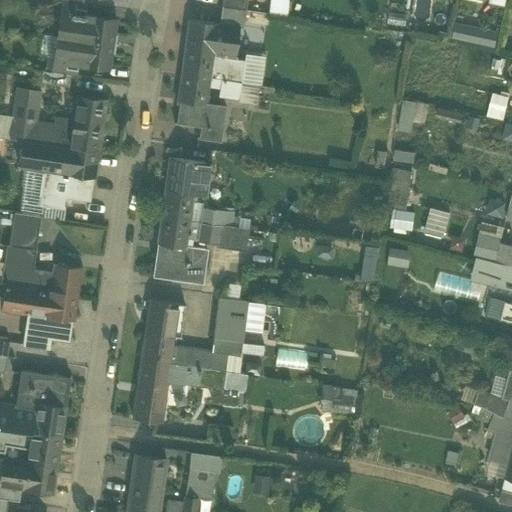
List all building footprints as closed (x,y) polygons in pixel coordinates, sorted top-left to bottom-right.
[(222,0),(221,7),(245,10),(246,0),(222,0)] [(86,4),(83,4),(63,1),(61,13),(85,16),(86,4)] [(239,27),(243,28),(245,10),(221,7),(219,24),(239,27)] [(61,13),(57,36),(113,44),(116,21),(85,16),(61,13)] [(190,20),(186,48),(213,52),(214,47),(235,50),(239,27),(219,24),(190,20)] [(455,20),(451,36),(494,46),(498,29),(455,20)] [(54,60),(57,36),(40,34),(37,58),(45,59),(44,71),(52,72),(54,60)] [(109,68),(113,44),(57,36),(54,60),(78,64),(109,68)] [(181,74),(210,78),(211,70),(213,52),(186,48),(185,48),(181,74)] [(52,72),(76,75),(78,64),(54,60),(52,72)] [(222,71),(211,70),(210,78),(241,82),(243,66),(223,64),(222,71)] [(41,85),(69,89),(71,78),(43,74),(41,85)] [(177,103),(179,103),(205,107),(206,105),(208,88),(210,78),(181,74),(177,103)] [(219,97),(238,100),(241,82),(210,78),(208,88),(220,90),(219,97)] [(22,140),(50,144),(53,123),(31,120),(32,114),(36,115),(39,91),(17,88),(12,116),(9,138),(22,140)] [(492,92),(487,114),(503,118),(508,96),(492,92)] [(77,96),(73,120),(101,124),(105,100),(77,96)] [(427,121),(429,101),(401,99),(398,130),(411,131),(411,120),(427,121)] [(224,108),(206,105),(205,107),(179,103),(175,126),(200,129),(220,132),(224,108)] [(0,136),(9,138),(12,116),(0,114),(0,136)] [(54,118),(53,123),(50,144),(69,147),(73,121),(54,118)] [(73,120),(73,121),(69,147),(97,151),(101,124),(73,120)] [(198,141),(218,144),(220,132),(200,129),(198,141)] [(44,170),(66,173),(69,147),(50,144),(22,140),(18,166),(26,167),(44,170)] [(97,151),(69,147),(66,173),(66,174),(93,178),(94,178),(98,151),(97,151)] [(415,161),(416,150),(394,147),(393,158),(415,161)] [(169,158),(165,189),(193,194),(204,195),(209,163),(169,158)] [(39,205),(40,194),(44,170),(26,167),(21,202),(39,205)] [(407,209),(412,170),(393,167),(387,205),(394,206),(391,226),(412,229),(415,210),(407,209)] [(66,173),(44,170),(40,194),(65,197),(91,201),(91,199),(90,199),(93,178),(66,174),(66,173)] [(192,202),(193,194),(165,189),(161,216),(189,220),(191,207),(195,208),(196,203),(192,202)] [(39,205),(64,209),(64,206),(63,206),(65,197),(40,194),(39,205)] [(219,224),(231,226),(233,212),(230,211),(231,208),(218,206),(218,209),(202,207),(200,222),(219,224)] [(12,225),(38,228),(40,216),(14,212),(12,225)] [(482,221),(505,223),(505,216),(482,213),(482,221)] [(157,243),(158,243),(185,247),(185,246),(186,239),(189,220),(161,216),(157,243)] [(200,222),(189,220),(186,239),(197,240),(197,241),(216,243),(219,224),(200,222)] [(216,247),(244,251),(248,229),(231,226),(219,224),(216,243),(216,247)] [(9,245),(35,248),(38,228),(12,225),(9,245)] [(206,249),(185,246),(185,247),(158,243),(154,275),(201,282),(206,249)] [(4,261),(33,265),(35,248),(9,245),(6,244),(4,261)] [(362,280),(375,280),(376,246),(362,245),(362,280)] [(409,265),(410,249),(389,247),(388,263),(409,265)] [(501,264),(506,265),(510,251),(500,249),(497,262),(501,264)] [(3,283),(49,289),(52,271),(51,271),(32,268),(33,265),(4,261),(1,282),(3,283)] [(52,263),(51,271),(52,271),(49,289),(49,290),(77,294),(81,267),(52,263)] [(498,276),(511,279),(511,266),(506,265),(501,264),(498,276)] [(49,289),(3,283),(1,298),(2,298),(0,310),(27,314),(27,313),(45,316),(49,290),(49,289)] [(77,294),(49,290),(45,316),(72,320),(73,320),(77,294)] [(218,297),(213,338),(242,342),(247,301),(218,297)] [(149,299),(144,331),(173,336),(179,337),(184,304),(149,299)] [(500,318),(511,321),(511,303),(505,301),(500,318)] [(69,340),(72,320),(45,316),(27,313),(27,314),(23,344),(49,348),(50,337),(69,340)] [(140,359),(169,363),(172,346),(173,336),(144,331),(140,359)] [(240,355),(242,342),(213,338),(211,351),(240,355)] [(0,355),(6,356),(9,341),(0,340),(0,355)] [(211,351),(172,346),(169,363),(187,366),(225,371),(238,373),(240,355),(211,351)] [(305,366),(306,351),(277,350),(276,365),(305,366)] [(161,422),(167,381),(169,363),(140,359),(132,418),(161,422)] [(187,366),(169,363),(167,381),(185,384),(187,366)] [(225,371),(187,366),(185,384),(213,388),(213,387),(223,388),(225,371)] [(15,406),(35,409),(36,402),(66,407),(70,375),(20,367),(15,406)] [(508,405),(511,405),(511,369),(510,369),(502,397),(510,399),(508,405)] [(352,413),(356,388),(323,382),(319,407),(352,413)] [(211,401),(235,405),(238,391),(223,388),(213,387),(213,388),(211,401)] [(494,412),(504,417),(508,405),(510,399),(502,397),(480,390),(475,404),(481,406),(477,417),(490,423),(494,412)] [(61,437),(66,407),(36,402),(35,409),(33,421),(31,432),(61,437)] [(0,427),(7,429),(9,417),(11,405),(0,403),(0,427)] [(488,429),(498,432),(510,436),(511,428),(511,420),(504,417),(494,412),(490,423),(488,429)] [(33,421),(9,417),(7,429),(31,432),(33,421)] [(205,437),(229,441),(231,427),(207,423),(205,437)] [(0,452),(4,453),(5,446),(28,449),(31,432),(7,429),(0,427),(0,452)] [(62,437),(61,437),(31,432),(28,449),(26,461),(26,462),(57,466),(62,437)] [(490,461),(491,461),(508,466),(511,456),(511,452),(511,436),(510,436),(498,432),(490,461)] [(135,455),(131,482),(162,486),(166,460),(135,455)] [(53,494),(57,466),(26,462),(26,461),(2,457),(0,467),(0,486),(20,490),(53,494)] [(505,478),(508,466),(491,461),(488,473),(505,478)] [(198,498),(210,500),(215,472),(189,467),(184,496),(198,498)] [(511,480),(505,478),(502,490),(511,493),(511,480)] [(126,511),(158,511),(162,486),(131,482),(126,511)] [(0,498),(6,500),(19,501),(20,490),(0,486),(0,498)] [(511,504),(511,493),(502,490),(499,501),(511,504)] [(184,496),(183,502),(181,511),(195,511),(198,498),(184,496)] [(164,511),(181,511),(183,502),(167,500),(164,511)]
